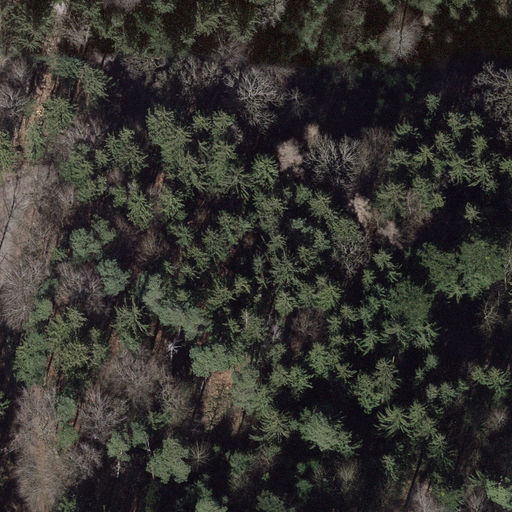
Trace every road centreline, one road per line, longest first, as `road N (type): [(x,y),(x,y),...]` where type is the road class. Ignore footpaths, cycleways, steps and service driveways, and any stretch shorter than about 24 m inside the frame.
road 1 (track): [(511,394),(275,195),(160,110),(54,0)]
road 2 (track): [(9,189),(17,416),(32,511)]
road 3 (track): [(0,188),(160,110)]
road 4 (track): [(280,0),(265,28),(160,110)]
